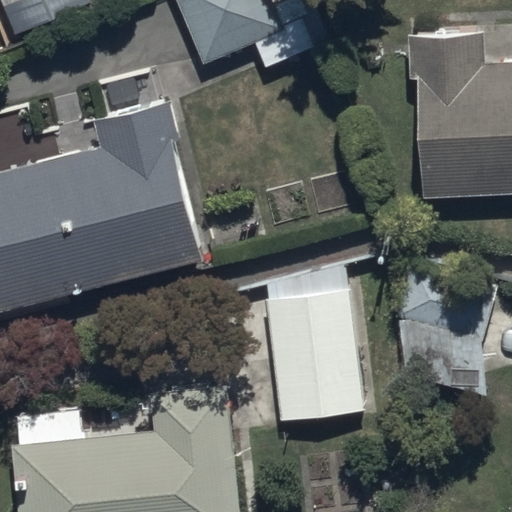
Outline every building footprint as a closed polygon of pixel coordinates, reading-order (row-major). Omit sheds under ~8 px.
[(270,62),(336,35),(321,0),(183,0),(207,58),(259,36),(270,62)] [(511,53),(490,54),(489,23),(415,23),(417,70),(425,69),(430,188),(511,184),(511,53)] [(0,306),(212,251),(170,93),(98,112),(104,138),(0,165),(0,306)] [(400,309),(405,311),(408,365),(494,389),(488,332),(504,279),(417,253),(400,309)] [(271,291),(285,415),(373,405),(359,281),(354,282),(351,256),(270,277),(271,291)] [(16,407),(26,511),(246,511),(234,380),(154,388),(156,408),(128,411),(129,422),(87,426),(84,401),(16,407)]
